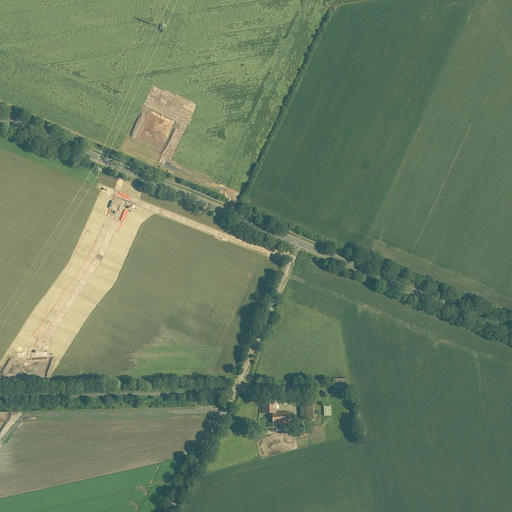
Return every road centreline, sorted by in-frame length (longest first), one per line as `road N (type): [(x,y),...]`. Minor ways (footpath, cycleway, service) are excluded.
road 1 (secondary): [(297,243),(0,114)]
road 2 (unclassified): [(236,392),(0,398)]
road 3 (secondary): [(511,334),(297,243)]
road 4 (residential): [(236,392),(297,243)]
road 5 (residential): [(170,511),(236,392)]
